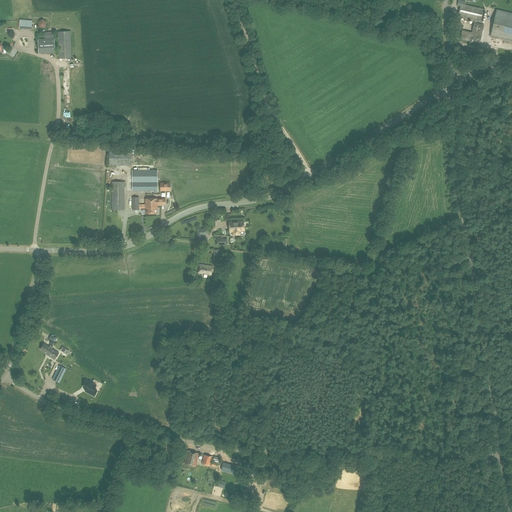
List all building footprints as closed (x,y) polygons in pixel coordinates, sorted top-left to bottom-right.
[(457,6),(460,7),(458,17),(482,22),(485,9),(465,5),(466,2),(459,0),(457,6)] [(511,13),(496,10),(490,37),(511,42),(511,13)] [(32,29),(33,21),(20,20),(19,28),(32,29)] [(470,41),(469,43),(479,46),(481,34),(478,33),(482,34),(484,25),(474,23),(472,31),(476,32),(475,33),(472,32),(471,33),(462,31),(460,39),(470,41)] [(59,58),(71,58),(70,31),(58,32),(59,58)] [(55,52),(54,38),(44,39),(38,39),(38,53),(55,52)] [(477,52),(466,49),(464,58),(475,60),(477,52)] [(132,191),(157,190),(157,170),(132,170),(132,191)] [(124,209),(124,181),(112,181),(112,209),(124,209)] [(157,213),(157,204),(166,204),(166,199),(157,199),(157,198),(145,198),(145,213),(157,213)] [(234,223),(234,221),(229,221),(230,232),(233,232),(233,233),(235,233),(235,235),(240,235),(240,231),(243,230),(243,227),(244,227),(244,221),(237,221),(237,223),(234,223)] [(207,229),(197,230),(197,238),(202,238),(202,234),(207,234),(207,229)] [(211,275),(213,266),(199,264),(198,273),(202,274),(202,273),(208,274),(208,275),(211,275)] [(55,360),(59,353),(51,348),(44,343),(40,349),(47,353),(46,354),(55,360)] [(59,366),(52,379),(59,382),(66,369),(59,366)] [(73,366),(69,375),(73,377),(78,368),(73,366)] [(60,382),(70,387),(74,380),(64,374),(60,382)] [(81,376),(74,391),(78,393),(85,378),(81,376)] [(86,380),(83,387),(87,388),(85,391),(90,394),(94,396),(97,391),(94,389),(96,385),(86,380)] [(196,466),(199,453),(188,451),(185,463),(196,466)] [(210,465),(212,456),(204,455),(202,463),(210,465)] [(258,471),(260,462),(246,458),(244,467),(258,471)] [(239,474),(240,467),(224,463),(222,470),(239,474)]
